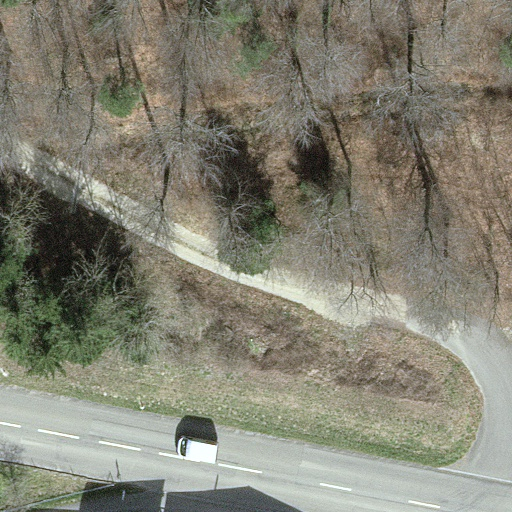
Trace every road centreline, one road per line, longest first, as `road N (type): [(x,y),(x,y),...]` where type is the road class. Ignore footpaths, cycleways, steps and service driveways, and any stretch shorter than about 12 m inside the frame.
road 1 (track): [(0,144),(345,296),(465,325),(502,403),(496,511)]
road 2 (secondary): [(0,420),(289,473)]
road 3 (residential): [(97,511),(289,473)]
road 4 (secondary): [(289,473),(475,511)]
